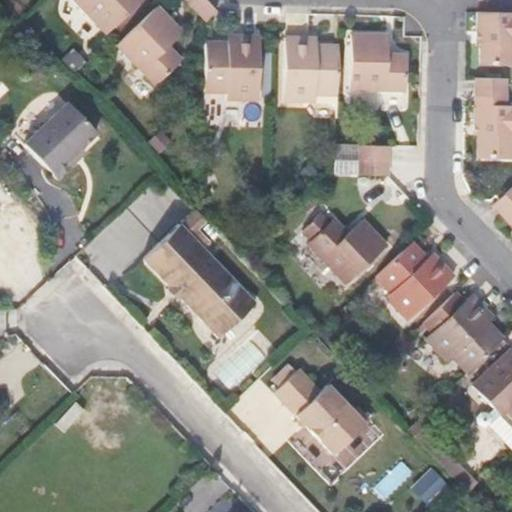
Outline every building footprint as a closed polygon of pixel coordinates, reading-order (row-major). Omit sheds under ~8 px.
[(70,0),(103,34),(138,0),(70,0)] [(181,0),(203,22),(213,11),(202,0),(181,0)] [(176,30),(154,6),(114,45),(153,87),(179,62),(163,44),(176,30)] [(511,13),(475,12),(474,28),(474,31),(478,31),(477,65),(511,66),(511,13)] [(348,34),(347,90),(404,91),(405,55),(379,54),(380,35),(348,34)] [(230,44),(202,44),(201,93),(223,94),(223,100),(255,101),(257,38),(230,38),(230,44)] [(313,95),(334,96),(335,47),(307,46),(307,39),(282,39),(280,101),(313,103),(313,95)] [(262,51),(260,94),(270,94),(272,51),(262,51)] [(504,79),(472,78),(472,93),(504,94),(504,79)] [(23,139),(64,101),(52,88),(11,126),(23,139)] [(476,158),(504,159),(511,158),(511,106),(503,106),(504,94),(472,93),(472,117),(472,124),(476,124),(476,158)] [(96,140),(67,110),(24,151),(58,187),(74,171),(69,166),(96,140)] [(356,146),(355,161),(386,162),(387,147),(356,146)] [(355,175),(386,176),(386,162),(355,161),(355,175)] [(511,186),(497,201),(491,208),(501,218),(511,229),(511,186)] [(384,245),(359,219),(341,236),(327,221),(322,227),(312,216),(294,234),(344,285),(384,245)] [(217,349),(258,311),(238,289),(212,288),(198,272),(212,260),(185,231),(144,269),(217,349)] [(430,263),(410,242),(375,276),(389,292),(384,297),(406,320),(452,276),(434,258),(430,263)] [(452,357),(466,372),(501,338),(482,318),(487,313),(470,295),(424,339),(446,362),(452,357)] [(511,448),(511,349),(511,348),(472,385),(492,407),(485,413),(483,412),(479,412),(476,414),(475,419),(478,422),(483,422),(484,421),(505,442),(505,445),(505,446),(509,451),(511,448)] [(354,422),(329,395),(322,402),(300,378),(275,401),(334,465),(371,431),(358,418),(354,422)] [(431,466),(410,488),(426,503),(447,481),(431,466)]
